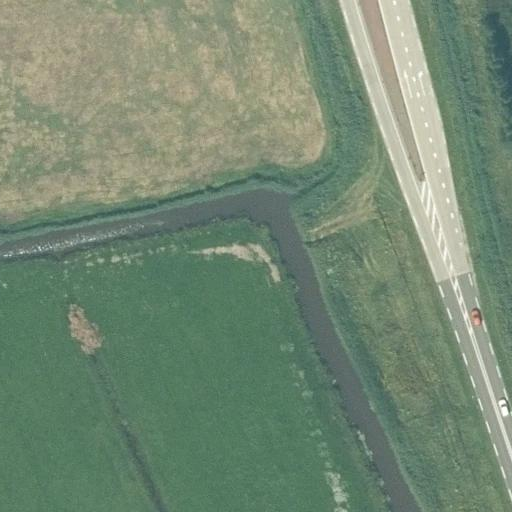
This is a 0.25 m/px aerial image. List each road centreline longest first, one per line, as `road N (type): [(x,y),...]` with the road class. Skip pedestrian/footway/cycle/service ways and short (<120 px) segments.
road 1 (primary): [(349,0),(405,182),(495,409)]
road 2 (primary): [(495,409),(391,0)]
